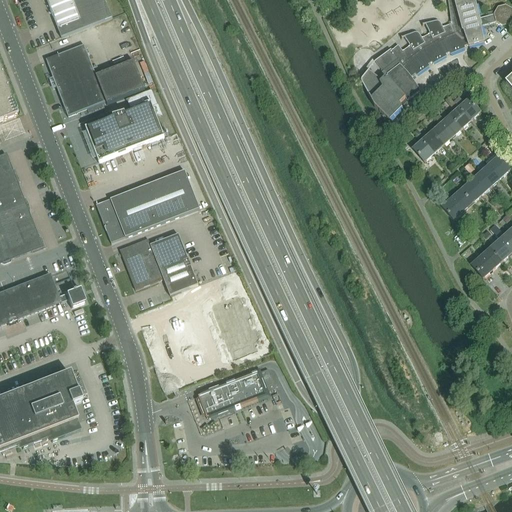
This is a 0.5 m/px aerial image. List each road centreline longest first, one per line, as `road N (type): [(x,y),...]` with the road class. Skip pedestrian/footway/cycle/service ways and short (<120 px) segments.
road 1 (trunk): [(402,511),(169,0)]
road 2 (trunk): [(148,0),(379,511)]
road 3 (trunk): [(128,0),(294,374),(339,431),(359,478)]
road 4 (trunk): [(384,469),(358,415),(352,361),(184,0)]
road 5 (unclassified): [(142,415),(123,331),(0,14)]
road 6 (unknown): [(98,269),(212,223)]
